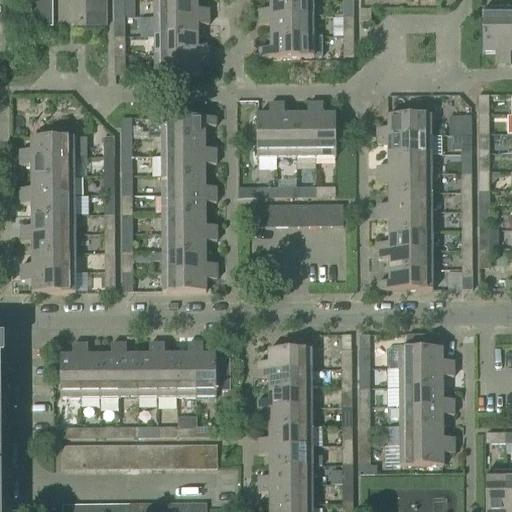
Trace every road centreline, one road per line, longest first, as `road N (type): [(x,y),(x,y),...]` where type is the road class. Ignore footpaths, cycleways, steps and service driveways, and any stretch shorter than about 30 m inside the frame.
road 1 (residential): [(21,323),(511,313)]
road 2 (residential): [(224,485),(30,487),(20,468),(21,323)]
road 3 (unknown): [(219,319),(215,122)]
road 4 (unknown): [(317,317),(319,511)]
